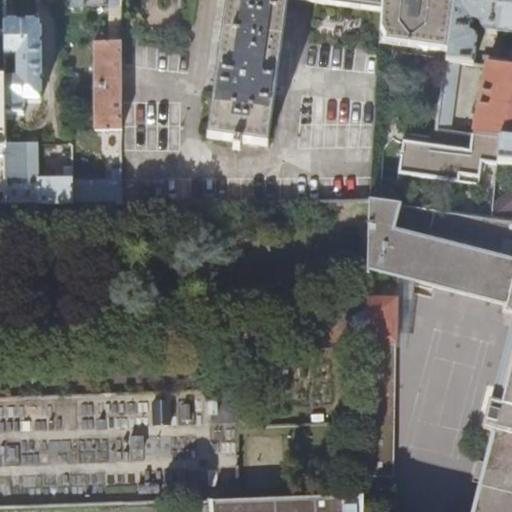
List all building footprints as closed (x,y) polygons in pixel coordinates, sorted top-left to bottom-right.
[(71,0),(71,9),(82,9),(81,0),(109,0),(110,47),(94,47),(94,135),(121,136),(121,0),(71,0)] [(226,0),(209,141),(235,144),(234,152),(241,153),(242,145),(268,149),(288,1),(381,14),(382,0),(226,0)] [(451,27),(454,0),(382,0),(381,14),(380,40),(449,49),(451,27)] [(511,0),(454,0),(451,27),(449,49),(447,63),(475,66),(478,43),(476,37),(471,34),(473,25),(481,26),(481,29),(483,32),(487,34),(511,37),(511,60),(511,61),(489,58),(487,68),(511,71),(511,0)] [(6,84),(6,120),(24,120),(24,108),(42,108),(41,27),(5,27),(6,62),(17,62),(17,84),(6,84)] [(511,71),(487,68),(473,137),(502,141),(511,141),(511,71)] [(479,187),(482,165),(499,167),(502,141),(473,137),(471,152),(404,144),(400,176),(479,187)] [(511,141),(502,141),(499,167),(511,168),(511,141)] [(37,151),(6,151),(6,211),(120,210),(121,177),(112,177),(112,187),(71,187),(71,172),(63,172),(63,184),(38,184),(37,151)] [(511,196),(495,209),(494,220),(511,222),(511,196)] [(511,511),(511,263),(392,233),(399,206),(370,202),(368,270),(507,306),(505,315),(511,316),(511,361),(501,404),(490,401),(483,430),(494,433),(486,464),(476,462),(471,483),(481,486),(474,511),(511,511)] [(437,222),(438,212),(423,210),(421,219),(437,222)] [(367,312),(367,338),(365,425),(363,476),(393,477),(395,348),(396,344),(397,301),(367,300),(367,312)] [(351,332),(367,338),(367,312),(351,319),(351,332)] [(363,511),(364,495),(363,495),(237,500),(211,501),(211,511),(363,511)]
